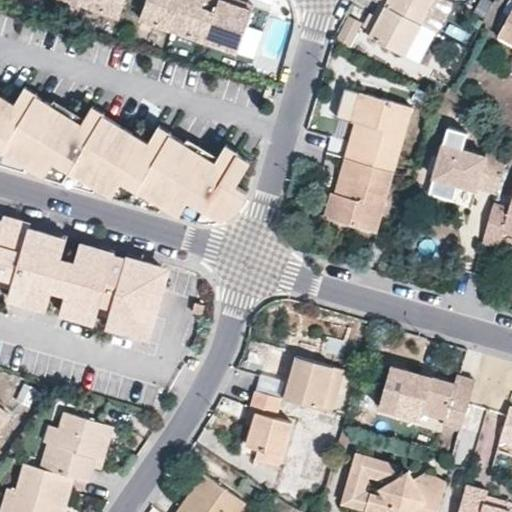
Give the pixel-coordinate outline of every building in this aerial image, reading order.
[(65,0),(91,9),(93,0),(65,0)] [(93,0),(91,9),(122,20),(129,0),(93,0)] [(154,0),(146,23),(177,33),(188,0),(154,0)] [(188,0),(177,33),(208,44),(224,0),(188,0)] [(241,2),(235,0),(224,0),(208,44),(242,56),(255,14),(239,9),(241,2)] [(379,0),(382,1),(422,22),(433,0),(379,0)] [(373,30),(370,36),(407,55),(424,23),(422,22),(382,1),(368,27),(373,30)] [(241,2),(239,9),(255,14),(258,8),(241,2)] [(511,10),(500,34),(511,40),(511,10)] [(347,15),(337,38),(351,44),(361,20),(347,15)] [(41,95),(28,87),(18,105),(32,111),(39,98),(41,95)] [(0,94),(0,137),(18,105),(0,94)] [(354,123),(362,124),(358,144),(349,141),(344,159),(392,173),(409,109),(360,95),(352,121),(354,123)] [(101,184),(120,194),(128,182),(144,190),(170,205),(186,213),(193,202),(208,210),(224,219),(240,206),(244,194),(235,187),(249,162),(236,154),(228,168),(214,161),(169,137),(161,150),(148,142),(102,118),(96,129),(83,122),(39,98),(32,111),(18,105),(0,137),(0,147),(13,155),(38,168),(54,176),(61,164),(77,172),(101,184)] [(83,122),(96,129),(102,118),(104,113),(92,107),(83,122)] [(362,124),(354,123),(349,141),(358,144),(362,124)] [(171,132),(158,125),(148,142),(161,150),(169,137),(171,132)] [(238,152),(225,144),(214,161),(228,168),(236,154),(238,152)] [(488,153),(486,157),(443,145),(439,159),(434,178),(478,191),(479,187),(497,193),(506,158),(488,153)] [(0,162),(7,165),(13,155),(0,147),(0,162)] [(13,155),(7,165),(36,174),(38,168),(13,155)] [(340,177),(348,179),(343,196),(335,193),(332,193),(325,217),(376,231),(392,173),(344,159),(340,177)] [(71,183),(77,172),(61,164),(54,176),(53,178),(71,183)] [(98,191),(101,184),(77,172),(71,183),(98,191)] [(348,179),(340,177),(335,193),(343,196),(348,179)] [(120,194),(119,197),(137,202),(144,190),(128,182),(120,194)] [(144,190),(137,202),(167,211),(170,205),(144,190)] [(511,199),(509,210),(494,205),(483,244),(500,249),(504,234),(506,229),(511,230),(511,199)] [(186,213),(185,216),(202,221),(208,210),(193,202),(186,213)] [(218,221),(224,219),(208,210),(202,221),(207,222),(213,222),(218,221)] [(25,230),(26,223),(2,216),(0,222),(0,245),(19,251),(25,230)] [(25,230),(19,251),(0,245),(0,275),(10,279),(6,291),(4,299),(44,311),(49,291),(63,294),(58,314),(91,324),(93,318),(96,304),(109,308),(105,322),(104,322),(103,328),(137,337),(142,318),(149,319),(156,290),(150,288),(155,267),(123,258),(122,262),(109,258),(110,254),(78,245),(72,266),(57,262),(62,240),(25,230)] [(0,275),(0,289),(6,291),(10,279),(0,275)] [(104,322),(105,322),(109,308),(96,304),(93,318),(104,322)] [(328,413),(341,371),(294,356),(282,400),(328,413)] [(391,364),(389,372),(401,375),(403,368),(391,364)] [(379,406),(419,416),(421,410),(443,417),(442,423),(460,429),(475,378),(456,374),(454,382),(430,376),(428,383),(420,381),(416,371),(403,368),(401,375),(389,372),(379,406)] [(428,383),(430,376),(416,371),(420,381),(428,383)] [(280,457),(289,424),(272,419),(278,398),(252,390),(246,411),(251,413),(246,434),(242,446),(256,450),(280,457)] [(419,419),(419,416),(379,406),(376,416),(388,419),(416,426),(419,419)] [(511,408),(509,407),(499,440),(511,444),(511,408)] [(442,423),(443,417),(421,410),(419,416),(419,419),(441,425),(442,423)] [(251,413),(246,411),(240,431),(246,434),(251,413)] [(94,468),(97,457),(104,459),(114,426),(64,414),(60,428),(55,445),(49,443),(42,468),(75,478),(90,482),(94,468)] [(60,428),(51,425),(46,442),(49,443),(55,445),(60,428)] [(256,450),(253,456),(277,463),(280,457),(256,450)] [(104,459),(97,457),(94,468),(102,470),(104,459)] [(346,496),(368,501),(363,511),(403,511),(413,505),(416,511),(435,511),(444,482),(433,476),(424,475),(417,479),(408,484),(404,476),(397,474),(399,467),(366,458),(363,464),(355,462),(346,496)] [(33,465),(23,462),(14,491),(6,489),(0,509),(0,511),(58,511),(60,507),(65,507),(70,495),(75,478),(42,468),(33,465)] [(408,484),(417,479),(410,471),(404,476),(408,484)] [(235,511),(242,501),(203,473),(175,511),(235,511)] [(511,511),(511,507),(506,505),(504,509),(490,505),(492,498),(486,496),(486,491),(465,486),(457,511),(511,511)] [(346,496),(342,508),(358,511),(363,511),(368,501),(346,496)] [(492,498),(490,505),(504,509),(506,505),(506,502),(492,498)]
